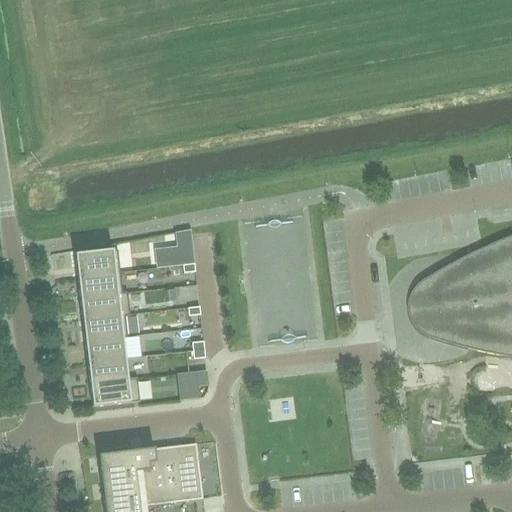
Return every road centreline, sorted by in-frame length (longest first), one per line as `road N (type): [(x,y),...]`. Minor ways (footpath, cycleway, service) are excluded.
road 1 (residential): [(370,352),(355,219),(511,193)]
road 2 (unclassified): [(39,435),(0,168)]
road 3 (residential): [(223,414),(39,435)]
road 4 (residential): [(370,352),(233,370),(223,414)]
road 5 (residential): [(391,509),(370,352)]
road 6 (residential): [(511,500),(391,509)]
